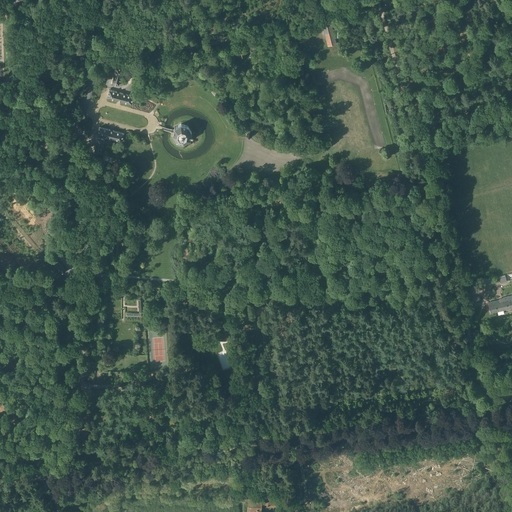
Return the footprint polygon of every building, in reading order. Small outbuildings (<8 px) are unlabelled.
[(159,48),(164,45),(157,35),(152,38),(159,48)] [(240,57),(246,55),(244,45),(241,46),(236,47),(237,52),(239,51),(240,57)] [(305,75),(303,67),(302,63),(296,64),(299,77),(305,75)] [(119,85),(124,69),(116,67),(112,83),(119,85)] [(134,96),(128,94),(109,89),(107,97),(127,103),(132,104),(134,96)] [(175,127),(175,129),(174,130),(173,135),(174,135),(177,140),(184,142),(190,138),(192,131),(189,125),(182,123),(176,127),(175,127)] [(122,141),(125,133),(100,127),(98,135),(122,141)] [(98,137),(95,149),(94,151),(101,154),(101,152),(104,139),(98,137)] [(56,257),(51,261),(62,273),(67,269),(56,257)] [(491,313),(511,307),(511,295),(508,296),(508,298),(489,302),(491,313)] [(230,340),(231,339),(229,329),(219,327),(213,337),(217,339),(221,340),(225,340),(230,340)] [(269,502),(262,501),(249,500),(248,511),(256,511),(260,511),(262,505),(269,505),(268,506),(274,507),(274,509),(278,510),(279,507),(281,507),(281,503),(269,502)]
